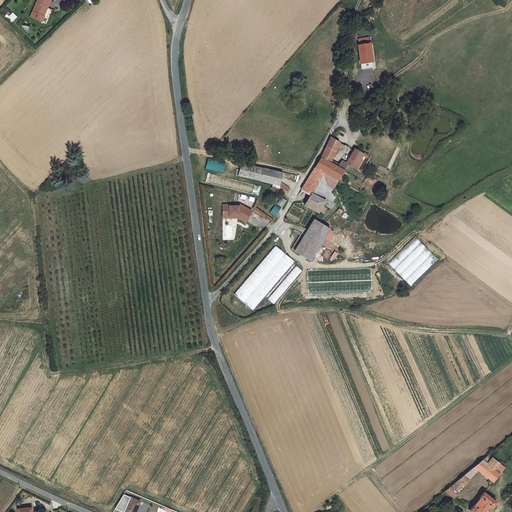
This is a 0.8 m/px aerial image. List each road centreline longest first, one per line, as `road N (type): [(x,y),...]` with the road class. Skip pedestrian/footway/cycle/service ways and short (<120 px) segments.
road 1 (tertiary): [(180,24),(175,74),(205,300)]
road 2 (residential): [(337,120),(270,233),(205,300)]
road 3 (tertiary): [(205,300),(277,500)]
road 4 (track): [(360,0),(337,120)]
